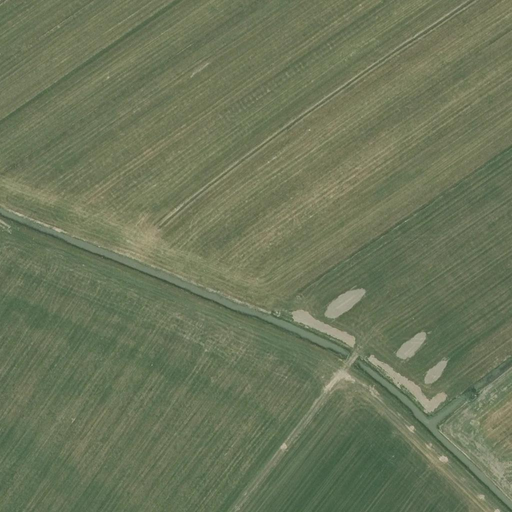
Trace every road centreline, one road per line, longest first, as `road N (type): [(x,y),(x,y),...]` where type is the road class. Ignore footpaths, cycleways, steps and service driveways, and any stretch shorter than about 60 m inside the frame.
road 1 (track): [(342,371),(365,381),(499,511)]
road 2 (track): [(358,351),(234,511)]
